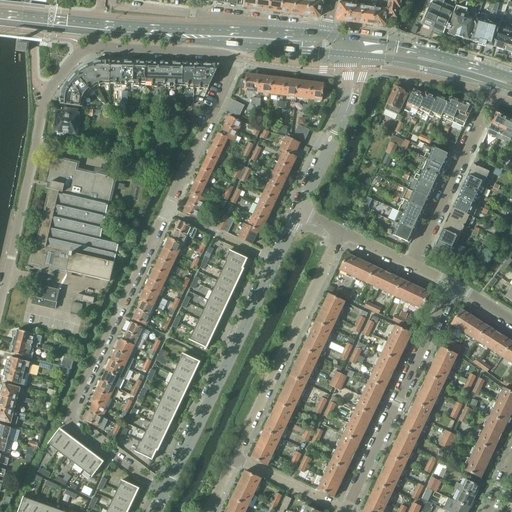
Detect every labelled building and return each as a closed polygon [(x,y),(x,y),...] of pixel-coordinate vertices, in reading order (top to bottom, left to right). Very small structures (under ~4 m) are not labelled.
[(256,10),(257,0),(244,0),(243,8),(256,10)] [(257,0),(256,10),(269,11),(270,0),(257,0)] [(270,0),(269,11),(282,13),(283,0),(270,0)] [(295,15),(296,0),(283,0),(282,13),(295,15)] [(296,0),(295,15),(308,17),(309,0),(296,0)] [(324,0),(309,0),(308,17),(318,18),(320,16),(324,0)] [(349,22),(352,0),(340,0),(336,18),(338,21),(349,22)] [(361,24),(363,9),(364,6),(364,0),(363,0),(352,0),(349,22),(361,24)] [(364,6),(363,9),(361,24),(371,25),(374,0),(369,0),(369,6),(364,6)] [(378,0),(374,0),(371,25),(383,27),(386,26),(387,16),(387,17),(389,0),(386,0),(386,1),(378,0)] [(401,11),(403,0),(389,0),(387,17),(397,18),(398,10),(401,11)] [(433,29),(444,3),(436,0),(434,0),(432,4),(431,4),(422,25),(431,28),(433,29)] [(444,3),(433,29),(435,30),(443,33),(454,7),(444,3)] [(459,38),(467,10),(469,3),(467,3),(464,8),(456,6),(447,35),(459,38)] [(491,16),(492,11),(494,5),(490,3),(489,5),(487,11),(486,10),(485,14),(479,13),(471,41),(478,43),(482,45),(491,16)] [(495,17),(499,4),(495,3),(494,5),(492,11),(491,16),(482,45),(486,46),(486,45),(494,48),(502,19),(495,17)] [(467,10),(459,38),(471,41),(479,13),(467,10)] [(502,19),(494,48),(504,51),(511,23),(502,20),(503,19),(502,19)] [(18,43),(17,51),(26,52),(27,52),(27,51),(28,46),(28,43),(24,43),(24,44),(18,43)] [(109,84),(109,62),(108,62),(107,61),(105,61),(104,62),(101,62),(99,62),(98,62),(95,63),(101,84),(103,84),(109,84)] [(111,62),(109,62),(109,84),(110,84),(116,85),(116,86),(122,86),(123,63),(116,62),(115,61),(112,61),(111,62)] [(134,63),(134,85),(134,87),(140,87),(140,85),(145,85),(146,63),(145,63),(144,62),(141,62),(140,63),(134,63)] [(101,84),(95,63),(92,64),(90,65),(87,66),(84,67),(82,69),(79,70),(93,89),(96,86),(101,84)] [(123,63),(122,86),(128,87),(128,85),(134,85),(134,63),(123,63)] [(146,63),(145,85),(152,85),(152,87),(159,87),(159,86),(161,86),(162,64),(152,64),(151,63),(149,63),(148,64),(146,63)] [(162,64),(161,86),(164,86),(164,88),(170,88),(171,64),(162,64)] [(171,64),(170,88),(176,88),(176,86),(181,86),(182,65),(181,65),(180,64),(177,64),(176,65),(171,64)] [(182,65),(181,86),(188,86),(188,88),(196,89),(197,65),(188,65),(187,64),(184,64),(183,65),(182,65)] [(206,66),(197,65),(196,89),(205,89),(205,86),(206,66)] [(210,65),(207,65),(206,66),(205,86),(209,87),(219,66),(211,66),(210,65)] [(93,89),(79,70),(77,72),(74,74),(72,77),(70,79),(68,81),(67,84),(86,96),(86,94),(91,90),(93,89)] [(257,93),(259,76),(246,74),(246,80),(244,89),(244,91),(257,93)] [(272,77),(259,76),(257,93),(270,94),(272,77)] [(285,79),(272,77),(270,94),(283,96),(285,79)] [(241,79),(237,88),(244,89),(246,80),(241,79)] [(298,81),(285,79),(283,96),(296,98),(298,81)] [(311,82),(298,81),(296,98),(309,99),(311,82)] [(324,84),(311,82),(309,99),(322,101),(323,92),(324,93),(325,87),(324,87),(324,84)] [(83,101),(86,96),(67,84),(65,86),(64,88),(63,91),(62,93),(62,95),(61,98),(60,99),(60,102),(60,103),(60,104),(83,107),(83,101)] [(395,121),(407,95),(403,93),(404,92),(403,91),(403,89),(398,87),(396,88),(383,115),(395,121)] [(418,111),(426,93),(419,91),(417,91),(414,90),(404,110),(409,112),(411,108),(418,111)] [(121,91),(121,104),(130,104),(131,91),(121,91)] [(426,93),(418,111),(417,114),(421,116),(423,112),(429,115),(438,96),(432,93),(429,94),(429,95),(426,93)] [(441,118),(450,99),(444,96),(441,97),(438,96),(429,115),(429,116),(433,118),(435,115),(441,118)] [(452,98),(450,99),(443,114),(449,117),(447,120),(452,123),(461,102),(452,98)] [(231,107),(242,112),(244,106),(234,101),(231,107)] [(465,104),(461,102),(452,123),(464,128),(473,108),(472,105),(467,103),(465,104)] [(239,117),(242,112),(231,107),(228,112),(239,117)] [(60,111),(55,110),(52,133),(56,134),(56,138),(65,139),(65,135),(77,136),(79,113),(77,113),(77,110),(61,108),(60,111)] [(498,139),(508,119),(504,117),(503,114),(498,112),(496,113),(489,130),(487,134),(498,139)] [(229,116),(224,125),(238,132),(242,123),(229,116)] [(511,138),(511,119),(511,120),(508,119),(498,139),(509,144),(511,138)] [(403,124),(399,122),(398,122),(393,132),(398,134),(403,124)] [(238,132),(224,125),(220,134),(218,133),(217,135),(228,140),(233,142),(238,132)] [(286,133),(288,127),(285,126),(281,125),(279,131),(286,133)] [(299,125),(296,131),(307,136),(310,130),(299,125)] [(256,127),(253,134),(258,137),(261,129),(256,127)] [(266,141),(270,132),(265,130),(261,138),(266,141)] [(307,136),(296,131),(294,137),(304,142),(307,136)] [(228,140),(217,135),(212,146),(222,151),(228,140)] [(431,140),(420,135),(418,139),(429,143),(431,140)] [(393,136),(390,142),(401,146),(404,141),(393,136)] [(283,151),(294,156),(300,143),(286,137),(279,151),(282,153),(283,151)] [(251,152),(254,145),(249,142),(245,149),(251,152)] [(393,156),(398,146),(391,143),(389,147),(391,148),(388,154),(393,156)] [(451,154),(453,148),(443,144),(441,150),(451,154)] [(222,151),(212,146),(207,157),(217,162),(222,151)] [(433,148),(427,159),(445,167),(447,163),(450,156),(433,148)] [(247,159),(251,152),(245,149),(242,156),(247,159)] [(282,153),(278,161),(292,168),(297,158),(294,156),(283,151),(282,153)] [(388,167),(392,156),(387,154),(383,165),(388,167)] [(217,162),(207,157),(201,169),(212,174),(217,162)] [(477,157),(474,162),(485,167),(487,162),(477,157)] [(51,183),(51,184),(50,189),(49,189),(36,245),(35,244),(30,264),(41,266),(40,270),(44,270),(43,273),(51,275),(51,273),(55,274),(56,272),(67,274),(71,275),(72,273),(110,282),(119,242),(101,238),(109,204),(111,205),(118,173),(95,168),(94,172),(76,168),(77,164),(53,158),(48,182),(51,183)] [(445,167),(427,159),(422,170),(440,178),(443,171),(445,167)] [(278,161),(273,172),(287,178),(292,168),(278,161)] [(241,173),(244,167),(244,166),(239,164),(236,170),(241,173)] [(467,176),(488,185),(490,181),(486,179),(489,173),(493,174),(495,168),(488,165),(485,171),(473,165),(470,172),(469,171),(467,176)] [(201,169),(195,181),(206,186),(212,174),(201,169)] [(237,180),(241,173),(236,170),(232,178),(237,180)] [(422,170),(417,181),(435,189),(437,185),(437,184),(440,178),(422,170)] [(287,178),(273,172),(268,182),(282,189),(287,178)] [(466,180),(463,187),(479,194),(483,196),(488,185),(467,176),(465,180),(466,180)] [(206,186),(195,181),(190,193),(192,194),(192,193),(201,197),(206,186)] [(417,181),(412,192),(429,200),(433,193),(435,189),(417,181)] [(268,182),(263,193),(277,200),(282,189),(268,182)] [(234,187),(229,185),(226,191),(231,194),(234,187)] [(479,194),(463,187),(460,193),(459,193),(457,198),(478,207),(483,196),(479,194)] [(228,200),(231,194),(226,191),(223,198),(228,200)] [(429,200),(412,192),(407,203),(425,211),(427,206),(426,206),(429,200)] [(192,194),(187,203),(201,210),(206,199),(201,197),(192,193),(192,194)] [(263,193),(258,204),(272,211),(277,200),(263,193)] [(367,197),(362,208),(367,210),(371,199),(367,197)] [(456,202),(453,209),(469,216),(473,218),(478,207),(457,198),(455,202),(456,202)] [(201,210),(187,203),(183,213),(184,212),(197,219),(201,210)] [(425,211),(407,203),(402,214),(419,221),(422,214),(423,215),(425,211)] [(272,211),(258,204),(253,215),(267,221),(272,211)] [(449,215),(447,219),(468,229),(473,218),(469,216),(453,209),(450,215),(449,215)] [(221,214),(220,214),(216,212),(213,218),(218,221),(221,214)] [(402,214),(397,225),(414,232),(417,228),(416,228),(419,221),(402,214)] [(230,218),(224,215),(221,222),(226,225),(227,223),(230,218)] [(253,215),(248,225),(259,231),(258,232),(261,233),(267,221),(253,215)] [(215,228),(218,221),(213,218),(210,225),(215,228)] [(446,223),(443,230),(459,238),(462,231),(466,233),(468,229),(447,219),(445,223),(446,223)] [(193,239),(197,230),(179,221),(175,230),(189,237),(193,239)] [(221,222),(218,229),(223,232),(226,225),(221,222)] [(252,245),(258,232),(259,231),(248,225),(245,224),(238,238),(252,245),(251,245),(252,245)] [(414,232),(397,225),(393,235),(409,243),(412,236),(413,236),(414,232)] [(175,230),(170,239),(170,240),(183,246),(184,247),(189,237),(175,230)] [(459,238),(443,230),(442,230),(437,241),(464,253),(466,248),(456,244),(459,238)] [(492,240),(486,237),(481,247),(487,250),(492,240)] [(170,240),(170,239),(169,238),(164,249),(178,255),(183,246),(170,240)] [(468,255),(464,253),(437,241),(435,245),(436,245),(433,252),(449,260),(452,253),(461,258),(466,259),(468,255)] [(164,249),(159,259),(173,266),(178,255),(164,249)] [(248,259),(230,251),(229,251),(230,252),(225,262),(226,262),(242,270),(247,260),(248,259)] [(367,284),(375,267),(347,254),(340,271),(367,284)] [(173,266),(159,259),(154,269),(169,276),(173,266)] [(242,270),(226,262),(222,272),(239,280),(243,270),(242,270)] [(503,274),(508,268),(504,265),(499,271),(503,274)] [(402,280),(375,267),(367,284),(394,296),(402,280)] [(154,269),(149,279),(164,286),(169,276),(154,269)] [(239,280),(222,272),(217,282),(234,290),(239,280)] [(497,281),(494,278),(489,285),(492,287),(497,281)] [(164,286),(149,279),(144,290),(159,297),(164,286)] [(402,280),(394,296),(422,309),(430,293),(402,280)] [(234,290),(217,282),(212,291),(230,299),(234,290)] [(34,297),(32,304),(55,309),(59,290),(36,285),(33,297),(34,297)] [(159,297),(144,290),(139,300),(141,301),(141,300),(154,306),(159,297)] [(230,299),(212,291),(208,301),(225,309),(230,299)] [(77,294),(76,300),(93,304),(94,298),(77,294)] [(315,322),(332,330),(345,303),(328,295),(315,322)] [(141,300),(141,301),(137,310),(151,317),(156,306),(154,306),(141,300)] [(225,309),(208,301),(203,311),(221,319),(225,309)] [(70,313),(81,315),(83,305),(73,302),(70,313)] [(151,317),(137,310),(133,319),(147,326),(151,317)] [(477,342),(487,326),(461,310),(452,325),(477,342)] [(216,329),(221,319),(203,311),(199,321),(216,329)] [(211,338),(216,329),(199,321),(194,330),(211,338)] [(315,322),(303,349),(319,357),(332,330),(315,322)] [(127,332),(140,338),(145,329),(131,323),(127,332)] [(382,353),(399,361),(412,334),(395,326),(382,353)] [(511,342),(487,326),(477,342),(502,358),(511,342)] [(14,337),(13,341),(34,347),(35,343),(33,342),(34,335),(17,330),(17,331),(15,331),(14,332),(13,335),(14,337)] [(207,348),(211,338),(194,330),(190,340),(189,340),(207,349),(207,348)] [(127,332),(122,341),(135,347),(134,348),(136,349),(140,338),(127,332)] [(362,337),(359,343),(365,346),(368,340),(362,337)] [(122,341),(121,340),(115,351),(130,358),(134,348),(135,347),(122,341)] [(31,359),(34,347),(13,341),(12,346),(11,346),(10,347),(9,350),(10,352),(12,352),(11,353),(28,358),(31,359)] [(511,342),(502,358),(511,364),(511,342)] [(359,343),(357,347),(363,350),(364,351),(366,346),(365,346),(359,343)] [(428,375),(444,383),(457,356),(440,348),(428,375)] [(303,349),(290,377),(306,384),(319,357),(303,349)] [(115,351),(111,361),(125,368),(130,358),(115,351)] [(399,361),(382,353),(369,381),(386,389),(399,361)] [(195,372),(200,363),(200,362),(183,354),(182,354),(183,355),(178,364),(195,372)] [(5,368),(29,375),(32,363),(10,357),(9,361),(7,360),(5,368)] [(64,357),(61,366),(71,369),(73,360),(64,357)] [(40,361),(39,367),(68,375),(70,369),(40,361)] [(111,361),(106,371),(120,378),(124,380),(128,371),(124,369),(125,368),(111,361)] [(191,382),(195,372),(178,364),(173,374),(191,382)] [(29,375),(5,368),(3,376),(5,377),(4,381),(24,386),(24,385),(27,386),(29,375)] [(120,378),(106,371),(101,381),(115,388),(120,378)] [(186,392),(191,382),(173,374),(169,384),(186,392)] [(444,383),(428,375),(415,402),(431,410),(444,383)] [(306,384),(290,377),(277,404),(293,412),(306,384)] [(101,381),(96,391),(111,398),(115,388),(101,381)] [(369,381),(356,408),(373,416),(386,389),(369,381)] [(0,386),(0,395),(17,400),(20,389),(1,383),(0,386)] [(181,401),(186,392),(169,384),(164,393),(181,401)] [(511,392),(503,388),(490,416),(507,423),(511,411),(511,392)] [(56,392),(56,391),(48,389),(47,394),(55,396),(58,397),(59,393),(56,392)] [(111,398),(96,391),(91,402),(93,403),(93,402),(106,408),(106,407),(111,398)] [(181,401),(164,393),(160,403),(177,411),(181,401)] [(0,407),(14,412),(17,400),(0,395),(0,407)] [(93,402),(93,403),(89,411),(103,418),(108,408),(106,407),(106,408),(93,402)] [(431,410),(415,402),(402,429),(418,437),(431,410)] [(177,411),(160,403),(155,413),(172,421),(177,411)] [(277,404),(264,431),(280,439),(293,412),(277,404)] [(14,412),(0,407),(0,420),(11,423),(12,417),(14,412)] [(356,408),(343,435),(360,443),(373,416),(356,408)] [(103,418),(89,411),(84,421),(98,427),(103,418)] [(24,421),(26,415),(14,412),(12,417),(17,418),(17,419),(24,421)] [(168,431),(172,421),(155,413),(150,422),(168,431)] [(507,423),(490,416),(477,443),(494,451),(507,423)] [(163,440),(168,431),(150,422),(146,432),(163,440)] [(17,430),(12,428),(0,425),(0,437),(8,440),(13,441),(17,430)] [(306,430),(296,425),(294,430),(304,435),(305,432),(306,430)] [(57,451),(69,436),(60,429),(61,429),(60,429),(48,444),(49,445),(49,444),(57,451)] [(418,437),(402,429),(389,457),(405,464),(418,437)] [(280,439),(264,431),(251,458),(267,466),(280,439)] [(163,440),(146,432),(141,442),(157,449),(158,450),(163,440)] [(343,435),(330,462),(347,470),(360,443),(343,435)] [(66,458),(77,442),(69,436),(57,451),(66,458)] [(8,440),(0,437),(0,450),(5,452),(8,440)] [(157,449),(141,442),(140,441),(140,442),(135,452),(135,451),(135,452),(153,460),(152,460),(157,449)] [(75,464),(86,449),(77,442),(66,458),(75,464)] [(494,451),(477,443),(464,470),(481,478),(494,451)] [(83,471),(95,455),(86,449),(75,464),(83,471)] [(0,463),(7,466),(9,459),(1,457),(1,455),(0,454),(0,463)] [(92,478),(104,462),(103,462),(95,455),(83,471),(92,477),(92,478)] [(405,464),(389,457),(376,484),(392,492),(405,464)] [(347,470),(330,462),(318,489),(334,497),(347,470)] [(232,499),(248,507),(261,479),(245,471),(232,499)] [(0,490),(0,491),(2,485),(9,487),(10,483),(0,480),(0,490)] [(134,499),(139,489),(140,489),(122,480),(121,481),(122,481),(117,491),(134,499)] [(454,488),(460,491),(474,497),(480,486),(466,480),(463,486),(456,483),(454,488)] [(440,485),(431,481),(427,489),(436,493),(440,485)] [(382,511),(392,492),(376,484),(363,511),(365,511),(382,511)] [(130,509),(134,499),(117,491),(113,501),(130,509)] [(474,497),(460,491),(455,502),(469,508),(474,497)] [(30,511),(34,501),(24,498),(24,497),(18,511),(30,511)] [(286,497),(281,508),(285,510),(286,510),(292,499),(286,497)] [(245,511),(248,507),(232,499),(225,511),(245,511)] [(427,501),(422,499),(421,503),(425,505),(421,511),(429,511),(432,507),(427,505),(429,502),(427,501)] [(41,511),(45,505),(34,501),(30,511),(41,511)] [(111,511),(128,511),(130,509),(113,501),(108,510),(111,511)] [(455,502),(450,511),(467,511),(469,508),(455,502)]
